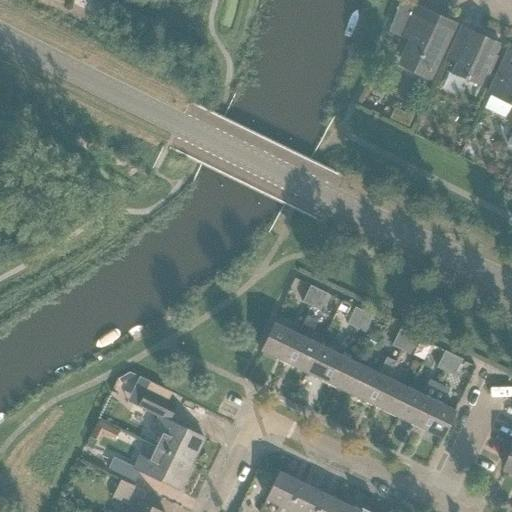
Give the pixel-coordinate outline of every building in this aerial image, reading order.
[(455,24),(429,11),(428,13),(416,7),(402,37),(413,42),(409,52),(412,53),(405,68),(426,78),(433,63),(436,64),(455,24)] [(473,34),(462,28),(448,58),(458,63),(454,73),(481,86),(500,44),(474,32),(473,34)] [(511,51),(509,50),(489,94),(511,104),(511,108),(507,119),(511,121),(511,51)] [(310,307),(318,290),(310,286),(302,303),(310,307)] [(327,294),(318,290),(310,307),(320,311),(327,294)] [(355,329),(363,312),(355,308),(347,325),(355,329)] [(372,317),(363,312),(355,329),(364,333),(372,317)] [(283,365),(297,335),(274,324),(260,353),(283,365)] [(400,350),(408,334),(400,330),(392,346),(400,350)] [(417,338),(408,334),(400,350),(409,355),(417,338)] [(283,365),(306,375),(320,346),(297,335),(283,365)] [(320,346),(306,375),(328,386),(342,356),(320,346)] [(437,368),(445,372),(452,356),(444,352),(437,368)] [(364,367),(342,356),(328,386),(351,397),(364,367)] [(452,356),(445,372),(453,376),(461,360),(452,356)] [(351,397),(373,408),(387,378),(388,378),(395,363),(386,358),(379,374),(364,367),(351,397)] [(122,389),(134,382),(128,373),(117,379),(122,389)] [(387,378),(373,408),(395,419),(409,389),(388,378),(387,378)] [(162,435),(156,447),(188,463),(194,450),(198,452),(204,439),(169,422),(177,405),(158,396),(146,391),(148,386),(137,381),(127,401),(138,406),(138,408),(158,418),(153,430),(162,435)] [(148,386),(146,391),(158,396),(162,388),(150,382),(148,386)] [(432,400),(409,389),(395,419),(418,430),(432,400)] [(455,411),(432,400),(418,430),(441,441),(455,411)] [(120,432),(98,421),(90,437),(98,441),(102,433),(116,440),(120,432)] [(188,463),(156,447),(149,460),(140,456),(134,468),(113,458),(108,469),(134,482),(139,472),(179,491),(185,478),(181,476),(188,463)] [(288,511),(302,484),(278,473),(266,500),(279,507),(276,511),(289,511),(288,511)] [(131,505),(128,511),(157,511),(138,503),(144,492),(121,480),(113,496),(131,505)] [(315,511),(324,495),(302,484),(288,511),(289,511),(290,511),(315,511)] [(343,511),(347,506),(324,495),(315,511),(343,511)]
